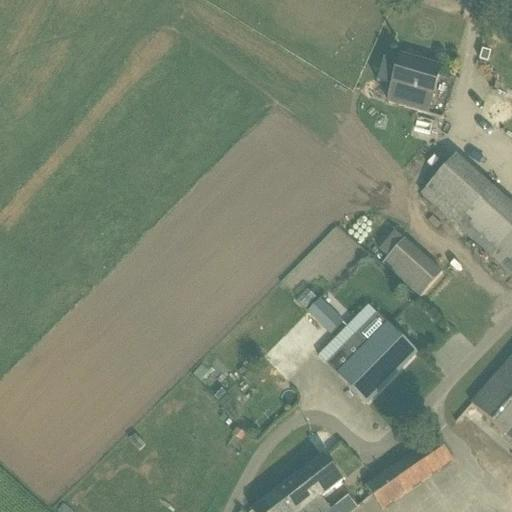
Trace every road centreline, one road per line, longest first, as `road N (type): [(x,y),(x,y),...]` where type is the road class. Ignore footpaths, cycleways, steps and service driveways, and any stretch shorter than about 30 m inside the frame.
road 1 (unclassified): [(232,511),(264,451),(286,428),(308,418),(329,422),(362,451),(379,452),(511,321)]
road 2 (unknown): [(511,27),(481,99),(485,127),(511,162)]
